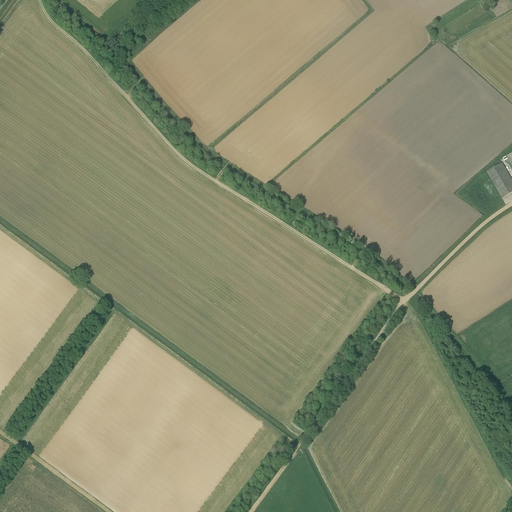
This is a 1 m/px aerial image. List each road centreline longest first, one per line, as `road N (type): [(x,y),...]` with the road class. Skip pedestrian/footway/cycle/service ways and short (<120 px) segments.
road 1 (track): [(403,302),(186,162),(40,0)]
road 2 (track): [(251,511),(403,302)]
road 3 (track): [(511,205),(403,302)]
road 4 (track): [(0,432),(109,511)]
